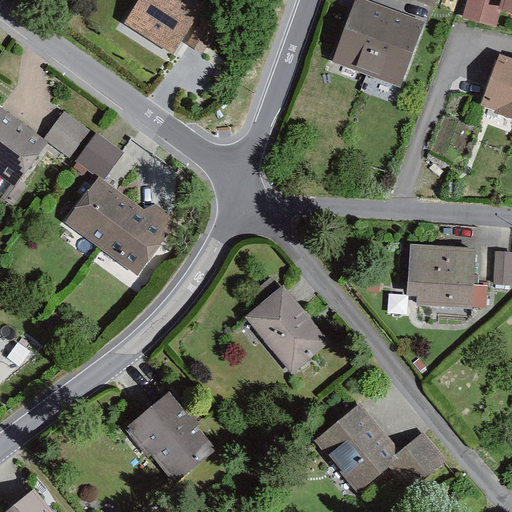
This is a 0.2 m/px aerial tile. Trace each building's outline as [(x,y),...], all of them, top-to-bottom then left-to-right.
[(205,5),(196,0),(139,0),(125,23),(173,54),(205,5)] [(474,0),(469,17),(500,28),(506,9),(497,5),(498,0),(474,0)] [(342,66),(403,87),(423,31),(362,9),(342,66)] [(511,66),(504,64),(488,110),(511,118),(511,66)] [(44,148),(0,117),(0,173),(18,186),(44,148)] [(88,138),(69,124),(54,145),(73,159),(88,138)] [(166,236),(97,192),(75,227),(143,271),(166,236)] [(474,257),(415,255),(413,311),(472,312),(474,257)] [(511,258),(498,258),(498,287),(511,287),(511,258)] [(286,300),(253,325),(292,374),(324,349),(286,300)] [(209,448),(173,404),(137,434),(173,478),(209,448)] [(395,461),(360,418),(321,449),(357,493),(395,461)] [(427,445),(396,468),(416,494),(447,471),(427,445)] [(44,511),(37,501),(22,511),(44,511)]
